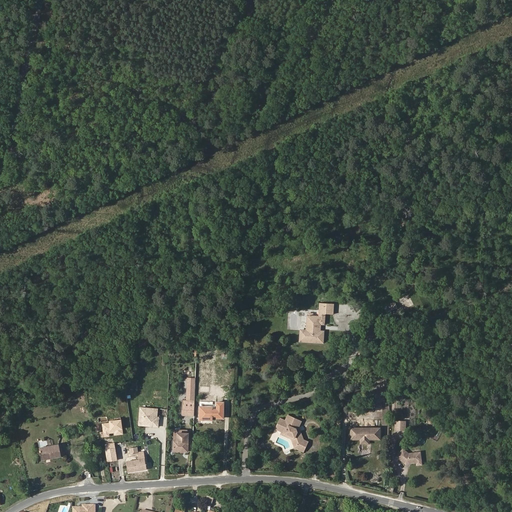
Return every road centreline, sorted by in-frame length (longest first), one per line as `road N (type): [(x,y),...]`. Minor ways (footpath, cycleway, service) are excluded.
road 1 (secondary): [(424,509),(255,478),(69,490),(11,511)]
road 2 (unclassified): [(41,0),(0,173)]
